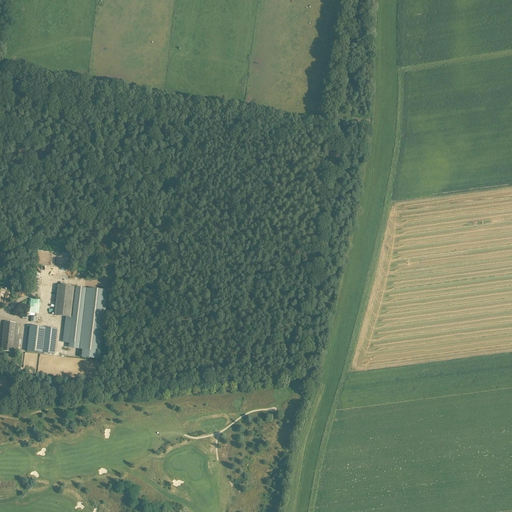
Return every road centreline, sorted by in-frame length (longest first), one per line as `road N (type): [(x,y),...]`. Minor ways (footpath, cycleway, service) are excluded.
road 1 (track): [(356,0),(310,358),(276,511)]
road 2 (track): [(246,110),(228,124),(146,112),(128,129),(101,174),(103,278),(83,282)]
road 3 (track): [(26,417),(214,397),(222,415)]
